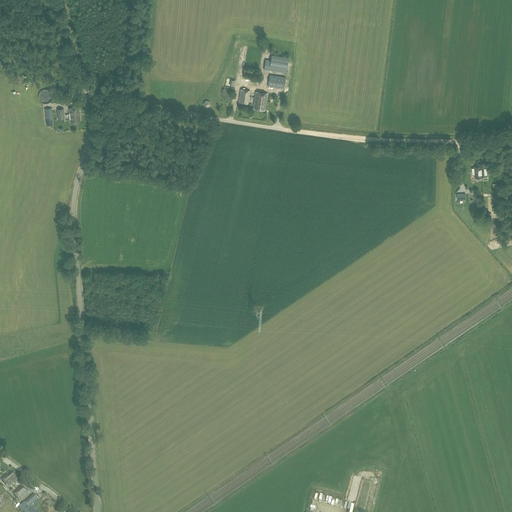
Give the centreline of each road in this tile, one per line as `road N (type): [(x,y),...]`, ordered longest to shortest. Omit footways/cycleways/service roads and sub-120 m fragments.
road 1 (unclassified): [(97,511),(73,214),(90,132),(85,95)]
road 2 (track): [(511,139),(376,140),(286,130)]
road 3 (unclassified): [(286,130),(85,95)]
